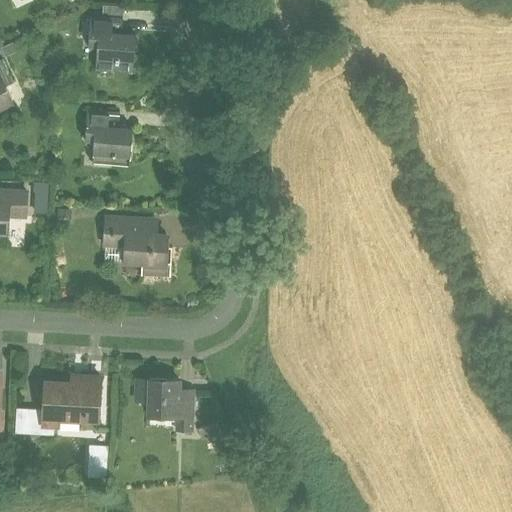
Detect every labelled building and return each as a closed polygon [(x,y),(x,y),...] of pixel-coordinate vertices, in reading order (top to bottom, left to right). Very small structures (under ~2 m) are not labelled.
[(133,70),(136,32),(123,31),(124,16),(123,16),(124,6),(104,5),(103,9),(92,8),(91,13),(89,43),(98,44),(96,67),(133,70)] [(5,86),(14,82),(3,57),(0,58),(0,105),(12,100),(5,86)] [(131,163),(134,126),(121,125),(122,110),(88,107),(86,138),(94,138),(93,160),(131,163)] [(27,214),(28,189),(0,187),(0,229),(8,230),(8,213),(27,214)] [(128,245),(127,259),(143,260),(143,273),(172,274),(173,244),(167,244),(168,233),(142,232),(143,217),(108,215),(107,244),(128,245)] [(99,419),(101,375),(72,374),(72,382),(45,381),(43,424),(58,424),(58,418),(99,419)] [(192,430),(193,416),(194,389),(180,389),(180,380),(151,379),(137,379),(137,400),(150,400),(149,414),(178,415),(177,429),(192,430)] [(107,461),(88,460),(88,476),(106,477),(107,461)]
